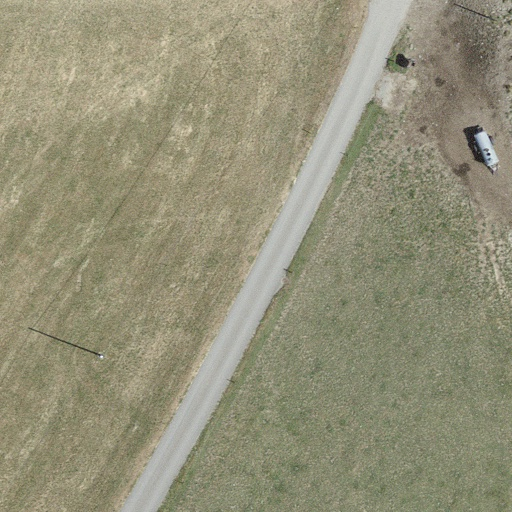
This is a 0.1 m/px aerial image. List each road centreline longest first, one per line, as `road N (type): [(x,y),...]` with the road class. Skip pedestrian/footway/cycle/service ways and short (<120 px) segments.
road 1 (track): [(123,511),(287,258),(390,0)]
road 2 (track): [(193,511),(388,200),(511,93)]
